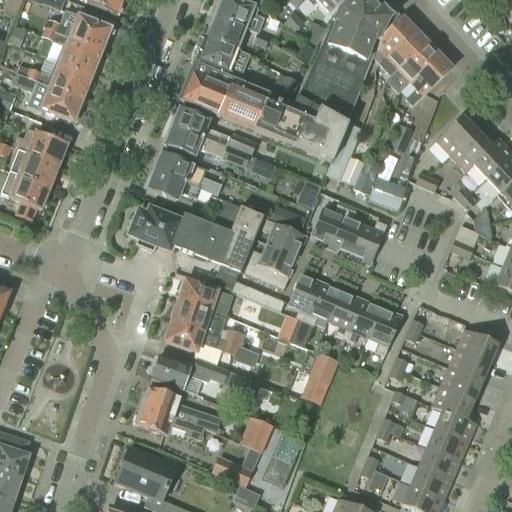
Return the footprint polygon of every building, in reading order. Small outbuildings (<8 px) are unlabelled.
[(25,0),(59,13),(63,1),(59,0),(25,0)] [(86,0),(84,5),(114,17),(115,15),(116,14),(119,9),(118,7),(120,0),(86,0)] [(214,18),(213,19),(242,31),(251,8),(230,0),(220,0),(218,8),(215,9),(213,15),(214,18)] [(267,0),(246,0),(260,10),(269,1),(267,0)] [(289,0),(287,3),(293,10),(303,0),(289,0)] [(317,50),(295,97),(346,127),(346,125),(371,61),(378,42),(389,21),(369,0),(346,0),(335,11),(323,37),(317,50)] [(313,0),(327,13),(340,0),(313,0)] [(511,0),(503,0),(507,11),(511,9),(511,0)] [(16,19),(20,8),(6,2),(1,13),(16,19)] [(58,28),(46,23),(43,32),(55,37),(67,42),(68,42),(99,54),(103,45),(105,46),(110,35),(107,34),(108,32),(63,14),(58,28)] [(393,14),(389,21),(378,42),(371,61),(376,67),(384,61),(412,34),(393,14)] [(286,25),(294,33),(299,29),(298,22),(294,17),(286,25)] [(206,39),(205,41),(234,52),(242,31),(213,19),(210,29),(207,30),(205,36),(206,39)] [(16,49),(23,33),(13,28),(6,45),(16,49)] [(317,49),(323,38),(307,31),(302,42),(317,49)] [(46,58),(55,62),(90,76),(91,74),(94,75),(98,64),(95,63),(99,54),(68,42),(67,42),(55,37),(43,32),(40,41),(51,45),(46,58)] [(412,34),(384,61),(376,67),(388,79),(384,83),(385,84),(424,46),(412,34)] [(255,36),(251,46),(263,52),(267,42),(255,36)] [(197,60),(196,62),(225,74),(240,80),(249,58),(234,52),(205,41),(201,50),(199,51),(196,57),(197,60)] [(396,98),(408,86),(436,59),(424,46),(385,84),(384,85),(396,98)] [(511,52),(493,59),(503,70),(511,66),(511,52)] [(414,93),(405,102),(411,109),(418,102),(449,72),(436,59),(408,86),(414,93)] [(189,107),(330,164),(346,127),(295,97),(291,106),(193,66),(178,102),(189,107)] [(511,66),(503,70),(511,80),(511,66)] [(18,68),(15,76),(17,77),(23,80),(36,85),(48,90),(80,103),(83,94),(86,95),(91,84),(88,83),(89,81),(53,67),(48,80),(37,76),(27,71),(27,72),(18,68)] [(17,77),(12,88),(30,95),(24,109),(39,115),(40,113),(71,125),(72,123),(74,124),(79,113),(76,112),(80,103),(48,90),(36,85),(23,80),(17,77)] [(297,85),(283,79),(276,95),(290,101),(297,85)] [(0,110),(8,113),(14,100),(0,94),(0,110)] [(172,118),(168,128),(216,147),(224,150),(247,159),(253,146),(231,137),(229,140),(220,137),(206,131),(209,123),(178,111),(175,119),(172,118)] [(433,145),(448,160),(475,134),(460,119),(433,145)] [(339,183),(348,160),(361,131),(346,125),(346,127),(330,164),(325,177),(339,183)] [(167,140),(164,148),(194,160),(197,152),(211,158),(220,162),(243,171),(268,182),(273,170),(263,166),(247,159),(224,150),(216,147),(168,128),(164,139),(167,140)] [(399,158),(410,133),(398,128),(387,152),(399,158)] [(26,131),(22,141),(17,140),(12,142),(9,151),(10,151),(17,154),(57,170),(65,147),(26,131)] [(488,148),(475,134),(448,160),(463,176),(471,168),(498,143),(496,141),(488,148)] [(471,168),(485,182),(511,157),(498,143),(471,168)] [(0,158),(6,161),(10,151),(9,151),(0,146),(0,158)] [(17,154),(8,175),(48,191),(57,170),(17,154)] [(226,191),(214,187),(188,176),(191,168),(161,156),(157,164),(155,162),(150,173),(198,192),(197,194),(221,204),(226,191)] [(376,179),(386,184),(397,161),(386,157),(376,179)] [(485,182),(499,197),(511,185),(511,157),(485,182)] [(349,160),(340,183),(353,188),(362,166),(349,160)] [(146,193),(176,205),(179,197),(194,203),(197,194),(198,192),(150,173),(146,184),(149,185),(146,193)] [(39,213),(48,191),(8,175),(0,193),(0,197),(26,208),(21,221),(30,225),(35,212),(39,213)] [(414,187),(423,191),(428,180),(418,176),(414,187)] [(363,197),(370,182),(359,177),(352,192),(363,197)] [(404,190),(386,184),(375,180),(367,203),(396,213),(404,190)] [(423,191),(433,195),(437,184),(428,180),(423,191)] [(309,212),(318,190),(304,184),(295,206),(309,212)] [(511,185),(499,197),(511,210),(511,185)] [(459,206),(468,198),(461,191),(452,199),(459,206)] [(475,206),(468,198),(459,206),(466,214),(471,223),(484,212),(483,212),(479,215),(473,208),(475,206)] [(237,210),(221,204),(211,229),(228,235),(237,210)] [(309,239),(329,248),(344,210),(335,206),(331,215),(320,210),(309,239)] [(229,294),(230,295),(234,284),(238,275),(260,219),(237,210),(228,235),(211,229),(181,217),(166,211),(163,218),(147,211),(145,217),(136,214),(133,223),(131,222),(126,235),(128,236),(127,238),(136,241),(135,245),(153,252),(154,248),(168,254),(170,247),(179,250),(178,252),(192,257),(192,255),(219,266),(219,268),(220,268),(218,274),(216,273),(212,285),(230,292),(229,294)] [(354,214),(344,210),(329,248),(349,256),(361,227),(350,223),(354,214)] [(471,223),(473,233),(490,240),(490,239),(486,215),(484,212),(471,223)] [(284,230),(286,231),(298,236),(305,221),(289,215),(283,230),(284,230)] [(269,236),(265,246),(293,258),(301,238),(298,236),(286,231),(284,230),(283,230),(265,222),(260,232),(269,236)] [(371,232),(361,227),(349,256),(370,265),(385,227),(375,223),(371,232)] [(459,229),(453,242),(472,250),(477,237),(489,242),(490,240),(473,233),(472,234),(459,229)] [(448,254),(468,262),(472,251),(453,243),(448,254)] [(242,276),(250,279),(255,267),(263,270),(271,273),(279,277),(284,279),(284,278),(293,258),(265,246),(260,257),(251,253),(242,276)] [(511,249),(509,248),(500,270),(511,274),(511,249)] [(263,270),(255,267),(250,279),(258,283),(263,270)] [(271,273),(263,270),(258,283),(266,286),(271,273)] [(511,297),(511,274),(500,270),(491,289),(511,297)] [(274,289),(279,277),(271,273),(266,286),(274,289)] [(440,285),(450,289),(454,279),(444,275),(440,285)] [(287,280),(284,278),(284,279),(279,277),(274,289),(282,293),(287,280)] [(297,312),(293,321),(302,325),(318,288),(297,279),(286,307),(297,312)] [(179,296),(177,303),(210,315),(224,319),(231,299),(217,294),(217,295),(183,284),(182,286),(179,287),(177,293),(179,296)] [(243,288),(234,284),(230,295),(239,299),(243,288)] [(253,292),(243,288),(239,299),(248,303),(253,292)] [(318,288),(302,325),(311,329),(312,329),(316,320),(326,325),(338,297),(318,288)] [(248,303),(258,307),(262,296),(253,292),(248,303)] [(272,300),(262,296),(258,307),(268,311),(272,300)] [(358,305),(338,297),(326,325),(337,329),(333,338),(342,342),(358,305)] [(282,304),(272,300),(268,311),(278,315),(282,304)] [(171,319),(169,325),(203,337),(217,341),(237,348),(238,349),(242,338),(226,333),(225,334),(221,332),(224,323),(209,318),(210,315),(177,303),(174,309),(172,310),(170,316),(171,319)] [(355,337),(366,341),(378,313),(358,305),(342,342),(352,346),(355,337)] [(398,322),(378,313),(366,341),(376,346),(373,355),(383,359),(398,322)] [(302,325),(293,321),(285,318),(276,340),(301,351),(311,329),(302,325)] [(407,331),(418,336),(421,328),(411,323),(407,331)] [(199,347),(218,354),(235,360),(238,349),(237,348),(169,325),(167,332),(164,333),(162,339),(163,342),(163,344),(197,356),(199,347)] [(418,336),(407,331),(403,342),(413,347),(418,336)] [(462,333),(454,351),(488,366),(496,347),(462,333)] [(446,370),(480,385),(488,366),(454,351),(446,370)] [(222,386),(226,374),(195,363),(193,369),(175,363),(174,364),(158,358),(154,368),(152,369),(149,377),(150,379),(149,382),(184,394),(196,398),(201,384),(205,385),(207,381),(222,386)] [(406,365),(395,360),(391,370),(402,374),(406,365)] [(311,379),(327,386),(333,369),(325,366),(314,371),(311,379)] [(402,374),(391,370),(387,380),(397,384),(402,374)] [(446,370),(438,389),(472,404),(480,385),(446,370)] [(299,400),(319,408),(327,388),(308,380),(299,400)] [(438,389),(429,409),(473,428),(474,426),(464,422),(472,404),(438,389)] [(173,421),(202,432),(214,436),(219,421),(178,407),(180,402),(147,391),(146,393),(144,394),(142,400),(143,402),(141,410),(173,421)] [(389,404),(400,408),(404,399),(393,394),(389,404)] [(465,447),(473,428),(429,409),(429,410),(440,414),(432,432),(465,447)] [(182,438),(198,444),(202,432),(173,421),(141,410),(138,417),(135,418),(133,424),(135,427),(134,429),(167,439),(170,430),(183,435),(182,438)] [(406,421),(396,417),(395,422),(405,426),(406,421)] [(271,430),(249,420),(237,447),(259,456),(271,430)] [(378,431),(388,435),(392,426),(382,422),(378,431)] [(384,445),(388,435),(378,431),(374,441),(384,445)] [(432,432),(424,451),(458,465),(465,447),(432,432)] [(281,434),(260,482),(280,490),(301,442),(281,434)] [(0,473),(21,481),(24,472),(22,472),(26,459),(22,457),(26,445),(0,435),(0,473)] [(160,506),(161,504),(174,471),(127,451),(112,486),(160,506)] [(449,484),(458,465),(424,451),(416,470),(449,484)] [(251,474),(217,458),(209,475),(243,490),(251,474)] [(362,468),(373,473),(377,464),(366,459),(362,468)] [(369,483),(373,473),(362,468),(358,478),(369,483)] [(416,470),(408,488),(442,502),(449,484),(416,470)] [(21,481),(0,473),(0,498),(12,502),(12,501),(14,502),(21,481)] [(247,502),(251,494),(218,479),(215,487),(247,502)] [(407,511),(437,511),(442,502),(408,488),(399,508),(407,511)] [(371,511),(372,511),(339,496),(332,511),(371,511)] [(0,511),(10,511),(14,502),(12,501),(12,502),(0,498),(0,511)]
